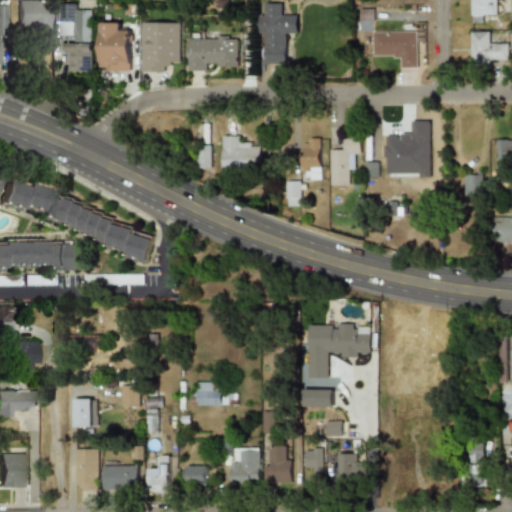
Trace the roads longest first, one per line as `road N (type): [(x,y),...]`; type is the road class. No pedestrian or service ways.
road 1 (secondary): [(511,283),(419,271),(310,243),(0,104)]
road 2 (secondary): [(0,129),(311,266),(425,295),(511,305)]
road 3 (residential): [(93,144),(123,110),(155,99),(511,90)]
road 4 (residential): [(0,290),(160,290),(165,252),(185,216)]
